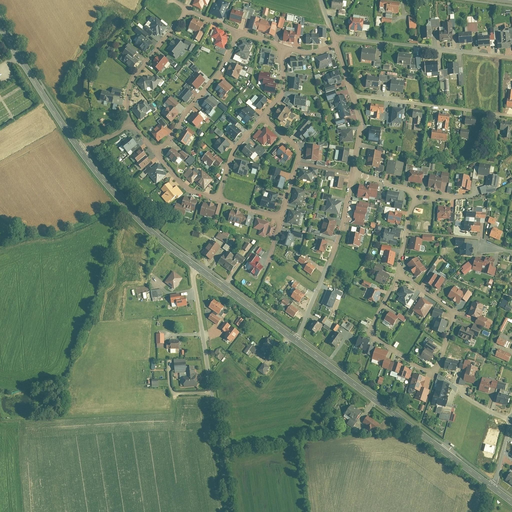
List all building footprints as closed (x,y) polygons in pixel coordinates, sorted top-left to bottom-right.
[(195,0),(193,5),(203,9),(205,4),(208,6),(210,0),(195,0)] [(223,18),(230,3),(223,0),(218,0),(217,4),(215,3),(210,13),(223,18)] [(344,0),(342,0),(333,0),(332,8),(343,9),(344,0)] [(401,2),(387,0),(381,0),(381,7),(388,8),(388,11),(399,13),(401,2)] [(244,13),(233,10),(231,20),(242,23),(244,13)] [(167,27),(156,17),(156,18),(154,16),(150,21),(152,23),(150,25),(153,27),(150,29),(154,32),(158,35),(160,33),(161,34),(167,27)] [(261,20),(252,17),(249,29),(258,31),(258,30),(261,20)] [(364,19),(351,17),(349,29),(363,31),(364,19)] [(189,28),(196,31),(193,38),(200,41),(206,30),(202,27),(204,23),(194,18),(189,28)] [(283,28),(285,20),(279,18),(278,24),(277,27),(283,28)] [(261,20),(258,30),(266,32),(266,33),(275,36),(277,27),(278,24),(261,20)] [(478,32),(478,22),(468,23),(466,23),(466,32),(472,32),(478,32)] [(452,23),(444,23),(444,32),(453,31),(452,23)] [(140,26),(136,31),(142,36),(145,39),(146,37),(149,34),(144,30),(140,26)] [(147,27),(144,30),(149,34),(151,36),(154,32),(150,29),(147,27)] [(224,31),(217,27),(212,36),(216,39),(217,41),(216,44),(224,48),(228,39),(224,31)] [(422,28),(423,38),(433,38),(432,27),(422,28)] [(511,48),(511,44),(511,28),(508,29),(508,30),(506,30),(506,32),(497,33),(498,39),(498,48),(511,48)] [(296,32),(285,30),(284,40),(288,41),(288,42),(292,42),(294,42),(295,35),(296,32)] [(444,32),(440,32),(441,41),(453,40),(453,31),(444,32)] [(466,32),(459,33),(459,43),(473,42),(472,32),(466,32)] [(319,35),(307,34),(307,44),(318,44),(319,35)] [(479,36),(479,46),(492,45),(491,39),(491,35),(479,36)] [(136,43),(145,51),(153,43),(146,37),(145,39),(142,36),(136,43)] [(186,45),(177,38),(175,41),(174,40),(171,44),(172,45),(168,49),(173,52),(171,54),(177,58),(180,55),(179,54),(186,45)] [(195,43),(186,40),(185,44),(190,46),(188,49),(192,51),(195,43)] [(242,40),(235,54),(247,60),(251,51),(250,51),(253,45),(252,44),(248,43),(242,40)] [(123,53),(127,57),(124,61),(134,69),(140,62),(133,56),(138,50),(129,43),(126,47),(127,48),(123,53)] [(377,49),(363,48),(362,60),(375,61),(376,59),(377,49)] [(412,54),(399,52),(398,64),(411,65),(412,58),(412,54)] [(271,54),(266,53),(264,65),(273,67),(276,55),(271,54)] [(329,53),(316,57),(320,69),(333,65),(332,60),(329,53)] [(155,62),(153,65),(161,71),(169,61),(166,58),(161,54),(159,57),(158,56),(154,61),(155,62)] [(303,57),(291,58),(292,67),(304,66),(304,65),(305,65),(307,64),(308,63),(308,62),(308,60),(306,59),(305,59),(303,59),(303,57)] [(411,69),(417,70),(419,59),(412,58),(411,65),(411,69)] [(438,62),(425,63),(426,68),(426,73),(439,71),(439,70),(438,62)] [(242,67),(232,63),(227,75),(237,79),(242,67)] [(459,63),(448,64),(450,75),(460,74),(459,63)] [(201,70),(195,64),(191,68),(197,73),(201,70)] [(342,82),(338,70),(327,73),(328,77),(330,84),(331,85),(335,84),(342,82)] [(197,73),(189,81),(197,89),(205,80),(197,73)] [(266,87),(266,91),(275,93),(276,87),(274,87),(275,81),(270,80),(271,75),(261,73),(259,81),(265,82),(264,86),(266,87)] [(143,77),(138,83),(146,90),(149,87),(151,87),(154,90),(162,79),(157,75),(155,77),(154,76),(143,77)] [(368,76),(367,87),(379,88),(380,81),(381,78),(368,76)] [(299,78),(291,77),(289,88),(298,90),(300,79),(299,78)] [(233,87),(225,80),(216,90),(221,94),(219,96),(222,99),(225,95),(226,96),(233,87)] [(405,81),(393,80),(392,83),(391,92),(404,93),(405,81)] [(194,89),(187,83),(185,87),(186,88),(191,92),(194,89)] [(331,85),(326,87),(328,92),(337,90),(335,84),(331,85)] [(121,97),(122,89),(114,88),(113,92),(112,95),(114,95),(121,97)] [(191,92),(186,88),(180,96),(186,102),(193,94),(191,92)] [(113,92),(103,90),(101,100),(112,103),(114,95),(112,95),(113,92)] [(337,92),(327,95),(329,101),(330,100),(334,99),(338,98),(337,92)] [(261,109),(268,101),(261,95),(259,98),(254,103),(258,106),(261,109)] [(307,97),(296,95),(295,105),(306,106),(307,97)] [(219,103),(210,96),(208,98),(217,106),(219,103)] [(338,98),(334,99),(337,107),(339,112),(341,118),(344,117),(351,115),(345,96),(338,98)] [(179,103),(172,97),(167,102),(170,105),(174,109),(179,103)] [(287,97),(282,105),(291,110),(294,105),(290,102),(291,100),(287,97)] [(217,106),(208,98),(202,105),(207,109),(205,111),(209,114),(217,106)] [(251,100),(250,99),(246,103),(249,106),(254,110),(258,106),(254,103),(251,100)] [(145,100),(133,110),(141,120),(147,115),(145,113),(152,109),(149,105),(145,100)] [(154,112),(157,110),(152,103),(149,105),(152,109),(154,112)] [(221,103),(218,106),(224,112),(228,108),(221,103)] [(385,105),(372,104),(371,111),(376,112),(380,113),(384,113),(385,105)] [(170,105),(163,114),(172,122),(179,113),(174,109),(170,105)] [(291,110),(282,105),(274,117),(283,122),(291,110)] [(246,110),(253,116),(256,112),(254,110),(249,106),(246,110)] [(404,109),(394,108),(392,122),(402,124),(404,109)] [(245,109),(239,116),(248,123),(254,116),(253,116),(246,110),(245,109)] [(424,110),(414,109),(413,117),(417,117),(422,118),(423,118),(424,110)] [(205,120),(208,117),(201,111),(198,115),(204,119),(205,120)] [(196,112),(189,120),(197,127),(204,119),(198,115),(196,112)] [(387,123),(389,124),(390,116),(388,116),(389,114),(380,113),(380,119),(388,120),(387,123)] [(451,114),(440,113),(439,122),(444,122),(450,123),(451,114)] [(239,121),(232,116),(229,120),(234,124),(235,125),(239,121)] [(477,118),(466,116),(465,124),(476,125),(477,118)] [(335,120),(337,125),(346,122),(344,117),(341,118),(337,119),(335,120)] [(167,125),(162,118),(158,121),(161,125),(164,128),(167,125)] [(301,131),(298,134),(303,139),(305,137),(308,140),(316,131),(310,125),(312,123),(308,119),(299,129),(301,131)] [(511,123),(511,122),(501,121),(500,129),(505,129),(504,138),(510,139),(511,123)] [(234,124),(228,132),(235,139),(242,131),(235,125),(234,124)] [(161,125),(151,132),(159,141),(169,134),(164,128),(161,125)] [(278,137),(268,127),(263,132),(257,139),(264,145),(268,141),(271,144),(278,137)] [(218,128),(215,132),(221,137),(224,133),(218,128)] [(341,137),(341,142),(354,142),(353,129),(347,130),(342,130),(342,132),(342,137),(341,137)] [(433,129),(431,137),(448,139),(449,131),(433,129)] [(470,130),(462,129),(461,134),(461,137),(469,138),(470,130)] [(192,135),(184,130),(178,140),(186,145),(192,135)] [(260,130),(254,137),(257,139),(263,132),(260,130)] [(372,130),(370,130),(369,140),(380,142),(382,132),(372,130)] [(131,136),(122,144),(128,152),(131,149),(137,144),(131,136)] [(223,138),(215,147),(222,153),(231,144),(223,138)] [(134,152),(141,146),(138,143),(137,144),(131,149),(134,152)] [(255,150),(249,144),(242,151),(250,158),(257,151),(255,150)] [(262,156),(266,151),(259,145),(255,150),(257,151),(262,156)] [(277,145),(271,152),(275,155),(277,152),(281,148),(277,145)] [(293,154),(284,145),(281,148),(277,152),(286,161),(293,154)] [(319,145),(307,145),(307,159),(319,160),(319,147),(319,145)] [(180,153),(174,148),(167,156),(175,163),(180,156),(182,154),(180,153)] [(142,149),(134,156),(139,162),(146,156),(147,155),(142,149)] [(350,152),(340,150),(338,160),(348,162),(350,152)] [(382,152),(369,150),(367,165),(376,167),(379,167),(379,165),(382,152)] [(188,156),(182,151),(180,153),(182,154),(180,156),(185,160),(188,156)] [(217,155),(216,156),(209,151),(202,160),(211,167),(214,163),(219,167),(224,161),(217,155)] [(146,156),(139,162),(138,163),(143,169),(152,162),(146,156)] [(190,165),(195,160),(191,156),(186,161),(190,165)] [(247,163),(237,160),(234,172),(243,175),(243,174),(245,167),(247,163)] [(403,163),(389,160),(387,173),(401,176),(403,163)] [(157,184),(167,175),(163,171),(165,170),(159,163),(152,168),(147,173),(151,178),(157,184)] [(492,165),(481,164),(481,167),(479,174),(488,176),(490,176),(492,165)] [(150,166),(143,171),(146,174),(147,173),(152,168),(150,166)] [(281,170),(274,167),(271,174),(277,176),(279,177),(281,170)] [(312,181),(313,175),(318,176),(319,169),(311,167),(311,170),(302,169),(300,179),(312,181)] [(193,183),(195,181),(204,189),(213,179),(202,170),(200,172),(197,175),(193,172),(190,169),(184,175),(193,183)] [(413,171),(411,170),(411,173),(409,181),(422,183),(423,175),(423,173),(421,172),(413,171)] [(429,187),(446,190),(449,173),(443,172),(442,177),(431,175),(429,187)] [(469,176),(460,174),(458,186),(466,188),(465,189),(470,190),(472,181),(469,180),(469,176)] [(279,177),(277,176),(274,187),(283,189),(286,179),(279,177)] [(496,187),(498,187),(499,177),(490,176),(488,176),(487,185),(488,185),(496,187)] [(345,178),(336,177),(334,187),(343,189),(345,178)] [(167,203),(176,196),(178,198),(184,194),(177,186),(174,188),(169,183),(162,189),(165,193),(162,196),(167,203)] [(361,184),(358,196),(370,198),(370,196),(376,197),(378,191),(379,185),(371,183),(370,185),(361,184)] [(496,187),(488,185),(488,189),(481,191),(483,194),(488,193),(488,195),(496,191),(496,187)] [(296,188),(292,203),(302,206),(306,191),(296,188)] [(264,196),(261,205),(274,209),(279,194),(270,191),(268,197),(264,196)] [(400,193),(389,191),(387,201),(396,202),(398,202),(398,200),(400,193)] [(198,200),(186,196),(183,205),(177,203),(175,211),(186,214),(187,209),(195,211),(198,200)] [(332,199),(329,199),(329,200),(328,206),(326,212),(340,214),(342,201),(332,199)] [(396,202),(395,207),(402,209),(404,201),(398,200),(398,202),(396,202)] [(217,204),(216,206),(214,205),(215,204),(208,202),(208,203),(205,202),(201,214),(214,218),(215,215),(218,216),(221,205),(217,204)] [(358,205),(356,211),(367,213),(368,206),(359,205),(358,205)] [(445,206),(439,206),(439,218),(450,219),(451,219),(451,212),(452,208),(445,208),(445,206)] [(245,214),(232,210),(229,220),(242,224),(243,222),(245,216),(245,214)] [(301,212),(291,210),(288,223),(298,225),(301,212)] [(367,213),(356,211),(355,219),(357,219),(365,220),(367,213)] [(395,212),(390,211),(390,214),(388,222),(401,224),(403,214),(395,212)] [(243,224),(250,226),(253,217),(246,215),(246,216),(244,222),(243,224)] [(270,222),(257,218),(254,228),(261,230),(259,235),(265,237),(270,222)] [(337,221),(325,218),(325,220),(321,232),(322,232),(333,235),(337,221)] [(481,223),(465,222),(465,231),(480,232),(481,223)] [(353,227),(352,232),(351,232),(349,245),(360,246),(362,235),(364,235),(365,229),(353,227)] [(503,231),(495,227),(491,237),(500,240),(503,231)] [(402,229),(394,228),(394,230),(396,230),(395,236),(400,237),(402,229)] [(394,230),(386,229),(384,239),(386,239),(391,240),(394,241),(395,236),(396,230),(394,230)] [(293,234),(284,231),(281,244),(291,247),(294,235),(294,234),(293,234)] [(220,233),(217,237),(225,242),(228,238),(220,233)] [(423,240),(411,238),(409,250),(421,252),(423,240)] [(328,242),(319,239),(316,249),(325,252),(328,242)] [(211,260),(221,247),(212,240),(203,253),(211,260)] [(228,242),(223,247),(227,250),(232,245),(228,242)] [(252,246),(247,242),(243,248),(248,252),(252,246)] [(463,254),(463,256),(472,256),(472,253),(473,253),(474,248),(472,248),(472,244),(465,244),(463,244),(463,246),(463,248),(462,248),(461,253),(463,254)] [(227,251),(219,262),(231,271),(237,264),(230,259),(233,255),(227,251)] [(247,258),(239,252),(235,257),(243,263),(247,258)] [(394,266),(396,254),(391,253),(385,252),(383,264),(394,266)] [(251,263),(248,268),(258,276),(264,267),(258,262),(260,259),(253,253),(247,261),(251,263)] [(427,271),(418,258),(408,265),(417,278),(427,271)] [(484,266),(487,267),(485,274),(495,276),(497,268),(493,267),(495,260),(487,258),(484,266)] [(476,259),(473,270),(481,272),(484,261),(476,259)] [(469,262),(461,269),(465,274),(474,267),(469,262)] [(316,268),(309,263),(305,270),(311,275),(316,268)] [(385,268),(377,264),(375,270),(382,273),(385,268)] [(175,271),(166,281),(175,288),(183,278),(175,271)] [(380,272),(376,281),(386,286),(390,277),(380,272)] [(439,277),(432,273),(427,283),(433,286),(439,277)] [(446,280),(439,277),(433,286),(440,290),(446,280)] [(308,290),(296,281),(293,286),(297,289),(302,293),(303,291),(306,293),(308,290)] [(378,286),(365,281),(363,285),(376,291),(378,286)] [(415,294),(404,287),(398,296),(400,297),(398,301),(407,306),(415,294)] [(459,305),(462,300),(465,303),(472,294),(465,289),(462,293),(456,288),(449,297),(459,305)] [(297,289),(292,296),(300,302),(306,293),(303,291),(302,293),(297,289)] [(342,297),(343,292),(334,289),(333,292),(328,290),(323,304),(333,308),(337,295),(342,297)] [(378,303),(382,293),(371,289),(367,299),(378,303)] [(151,291),(152,299),(162,297),(161,290),(151,291)] [(180,294),(170,295),(172,303),(177,302),(178,306),(187,305),(186,296),(180,297),(180,294)] [(291,301),(286,297),(282,303),(288,306),(291,301)] [(434,306),(422,298),(413,311),(426,319),(434,306)] [(509,300),(504,298),(501,305),(506,307),(507,306),(509,300)] [(214,301),(209,308),(219,315),(224,308),(214,301)] [(484,306),(473,302),(469,316),(480,319),(484,306)] [(299,310),(292,305),(286,312),(294,318),(299,310)] [(444,311),(435,309),(432,317),(437,319),(441,320),(444,311)] [(213,313),(208,320),(217,326),(222,320),(213,313)] [(390,313),(384,321),(393,327),(399,318),(390,313)] [(407,319),(400,314),(398,317),(405,322),(407,319)] [(240,317),(235,324),(240,328),(245,321),(240,317)] [(488,320),(481,317),(477,325),(485,328),(488,320)] [(506,317),(500,331),(503,332),(508,322),(509,319),(506,317)] [(445,334),(448,322),(441,320),(437,319),(433,330),(445,334)] [(323,326),(315,320),(310,328),(317,333),(320,328),(321,329),(323,326)] [(349,322),(345,328),(350,331),(353,325),(349,322)] [(225,323),(221,329),(225,333),(230,326),(225,323)] [(232,328),(224,338),(232,343),(239,333),(232,328)] [(481,330),(473,328),(471,333),(474,335),(478,336),(481,330)] [(461,330),(458,337),(471,342),(474,335),(471,333),(461,330)] [(336,332),(329,342),(336,347),(343,337),(336,332)] [(370,341),(360,337),(356,348),(367,351),(370,341)] [(510,343),(499,339),(497,345),(508,349),(510,343)] [(261,350),(264,352),(261,357),(267,361),(277,347),(268,340),(261,350)] [(170,341),(170,349),(171,349),(171,354),(176,354),(176,349),(180,349),(180,341),(170,341)] [(429,342),(425,349),(433,355),(438,348),(429,342)] [(250,344),(244,353),(249,356),(255,348),(250,344)] [(371,357),(374,348),(369,346),(366,355),(371,357)] [(389,352),(376,348),(373,360),(385,364),(389,352)] [(425,349),(420,356),(428,362),(433,355),(425,349)] [(511,355),(499,350),(496,357),(508,362),(511,355)] [(418,355),(417,357),(427,364),(429,362),(418,355)] [(448,359),(445,369),(456,372),(458,362),(448,359)] [(174,361),(175,374),(180,374),(181,387),(183,387),(183,388),(197,387),(196,377),(191,378),(190,368),(186,368),(185,361),(174,361)] [(402,365),(394,363),(391,372),(399,374),(402,365)] [(264,365),(259,372),(265,376),(269,369),(264,365)] [(412,371),(402,367),(399,377),(409,380),(412,371)] [(468,368),(464,382),(475,384),(478,370),(468,368)] [(425,378),(414,374),(409,389),(420,393),(425,378)] [(507,385),(493,381),(491,387),(505,391),(507,385)] [(440,382),(436,394),(434,393),(431,404),(446,408),(449,397),(447,396),(450,385),(440,382)] [(491,385),(482,383),(480,392),(489,394),(491,385)] [(429,391),(422,389),(418,400),(425,403),(429,391)] [(499,394),(497,403),(508,406),(510,397),(499,394)] [(449,422),(453,407),(447,405),(443,420),(449,422)] [(345,415),(344,417),(350,421),(351,419),(355,422),(361,414),(351,407),(345,415)] [(368,435),(372,430),(375,432),(380,426),(367,417),(363,423),(367,426),(363,432),(368,435)]
